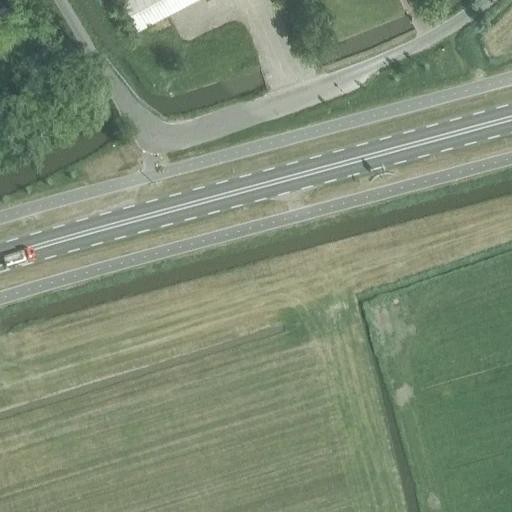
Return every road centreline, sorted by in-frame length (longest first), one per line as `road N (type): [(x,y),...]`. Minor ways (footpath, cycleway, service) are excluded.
road 1 (unclassified): [(487,0),(463,21),(358,70),(154,141),(124,113),(58,0)]
road 2 (primary): [(0,258),(511,117)]
